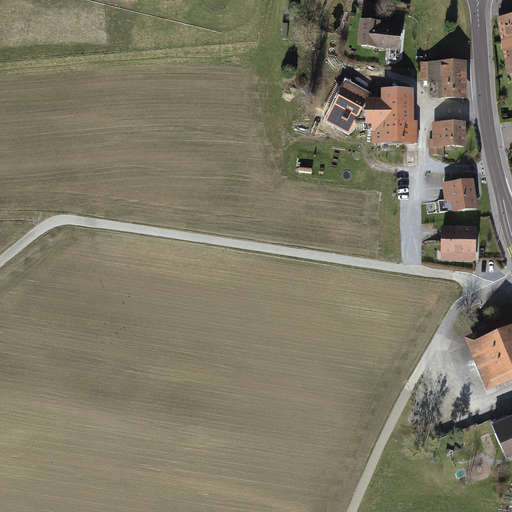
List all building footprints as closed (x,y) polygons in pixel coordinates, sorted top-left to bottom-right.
[(511,16),(497,20),(506,74),(511,72),(511,16)] [(388,24),(362,21),(359,45),(399,49),(401,28),(387,26),(388,24)] [(467,62),(430,63),(431,92),(434,98),(468,97),(467,62)] [(343,85),(328,115),(353,127),(375,127),(375,140),(412,140),(413,91),(381,91),(381,96),(366,96),(343,85)] [(466,123),(435,123),(435,140),(430,140),(430,146),(466,146),(466,123)] [(473,179),(451,182),(456,212),(477,209),(473,179)] [(474,228),(442,228),(442,260),(474,260),(474,228)] [(511,324),(472,340),(490,383),(511,373),(511,324)] [(511,417),(494,425),(508,457),(511,455),(511,417)]
